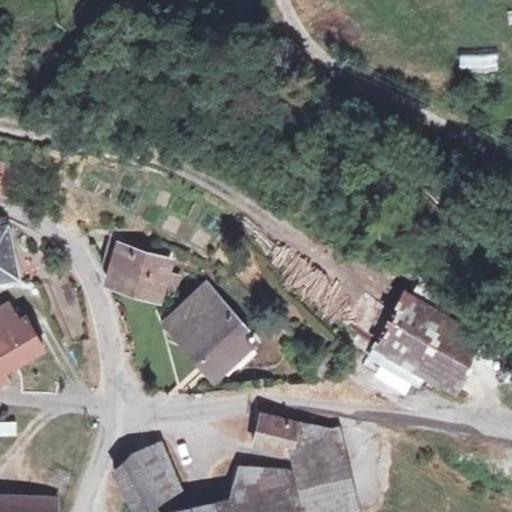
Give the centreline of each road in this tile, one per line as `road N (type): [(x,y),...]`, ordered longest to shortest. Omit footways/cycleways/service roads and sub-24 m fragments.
road 1 (track): [(0,123),(150,151),(391,292)]
road 2 (residential): [(123,408),(272,402),(511,431)]
road 3 (unclassified): [(279,0),(289,31),(326,66),(511,165)]
road 4 (unclassified): [(123,408),(112,319),(69,236),(0,214)]
road 5 (residential): [(0,401),(52,411),(123,408)]
